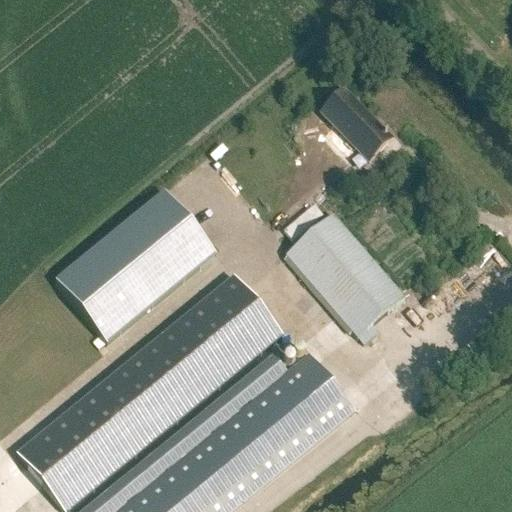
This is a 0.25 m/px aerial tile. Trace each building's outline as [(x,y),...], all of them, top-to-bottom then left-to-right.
[(366,165),(388,143),(342,96),(320,118),(366,165)] [(55,286),(107,349),(216,260),(164,197),(55,286)] [(354,346),(404,303),(333,220),(282,263),(354,346)] [(233,281),(16,459),(59,511),(72,511),(282,341),(233,281)] [(307,360),(287,377),(272,359),(85,511),(231,511),(351,414),(307,360)]
